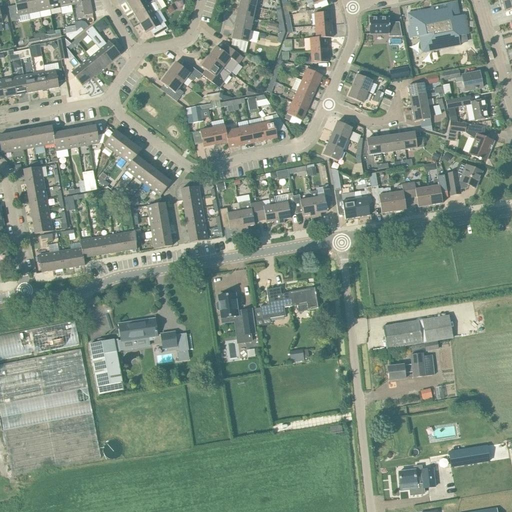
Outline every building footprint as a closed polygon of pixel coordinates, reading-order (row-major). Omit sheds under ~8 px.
[(28,13),(25,0),(14,0),(16,5),(8,7),(11,22),(18,20),(18,16),(28,13)] [(25,0),(28,13),(39,11),(37,0),(25,0)] [(37,0),(39,11),(50,9),(47,0),(37,0)] [(47,0),(50,9),(60,7),(58,0),(47,0)] [(89,0),(70,0),(71,4),(82,2),(84,15),(92,13),(89,0)] [(133,12),(148,3),(145,0),(128,0),(126,1),(133,12)] [(148,3),(133,12),(139,23),(154,14),(161,10),(155,0),(154,0),(148,4),(148,3)] [(511,8),(511,0),(500,0),(503,11),(511,8)] [(239,3),(237,15),(252,18),(255,6),(239,3)] [(458,36),(467,34),(463,14),(454,16),(452,7),(420,13),(420,11),(406,13),(409,26),(406,27),(408,38),(418,36),(421,53),(460,46),(458,36)] [(330,12),(314,13),(315,25),(331,24),(330,12)] [(154,14),(139,23),(145,33),(150,30),(154,37),(168,29),(164,22),(160,24),(154,14)] [(237,15),(234,27),(250,30),(252,18),(237,15)] [(390,22),(390,17),(369,17),(370,33),(389,34),(389,37),(402,37),(400,22),(390,22)] [(95,33),(108,27),(104,19),(94,24),(96,28),(93,29),(95,33)] [(76,31),(79,34),(88,26),(84,22),(81,21),(75,22),(76,31)] [(279,36),(283,37),(285,32),(284,25),(278,24),(279,25),(269,23),(267,29),(280,32),(279,36)] [(310,38),(332,36),(331,24),(315,25),(315,37),(310,38)] [(250,30),(234,27),(232,39),(247,42),(250,30)] [(85,32),(92,39),(96,35),(90,28),(85,32)] [(79,34),(76,31),(76,32),(66,34),(66,36),(71,41),(79,34)] [(92,39),(85,32),(76,40),(79,43),(88,35),(91,39),(92,39)] [(33,35),(33,38),(34,42),(45,40),(44,35),(42,34),(38,34),(33,35)] [(310,50),(327,49),(326,37),(332,37),(332,36),(310,38),(310,39),(305,39),(305,50),(310,50)] [(79,43),(76,40),(70,44),(65,39),(61,40),(69,51),(79,43)] [(69,51),(61,40),(57,41),(60,60),(74,58),(68,52),(69,51)] [(285,40),(281,50),(285,51),(292,51),(291,40),(285,40)] [(99,49),(110,62),(120,54),(109,41),(99,49)] [(40,47),(40,44),(31,46),(33,58),(41,56),(40,47)] [(208,56),(231,73),(243,57),(224,44),(220,49),(216,46),(208,56)] [(19,52),(20,59),(31,57),(29,49),(19,52)] [(99,49),(90,57),(101,70),(110,62),(99,49)] [(327,61),(327,49),(310,50),(311,63),(327,61)] [(20,59),(19,52),(14,53),(13,50),(8,51),(10,62),(20,59)] [(231,73),(208,56),(201,66),(205,69),(202,74),(220,88),(224,83),(231,73)] [(90,57),(81,64),(91,78),(101,70),(90,57)] [(168,72),(182,83),(187,77),(192,81),(195,77),(199,80),(202,75),(220,89),(220,88),(202,74),(201,75),(184,61),(180,66),(175,62),(168,72)] [(82,85),(91,78),(81,64),(71,72),(82,85)] [(45,71),(48,89),(59,87),(58,81),(63,80),(61,68),(45,71)] [(271,79),(275,81),(279,70),(275,68),(271,79)] [(301,80),(316,86),(321,75),(306,68),(301,80)] [(442,73),(443,80),(460,77),(458,70),(442,73)] [(48,89),(45,71),(34,73),(38,91),(48,89)] [(182,83),(168,72),(160,81),(164,84),(160,89),(176,101),(183,92),(178,88),(182,83)] [(465,91),(482,88),(479,72),(462,75),(465,91)] [(38,91),(34,73),(23,75),(27,93),(38,91)] [(357,74),(352,85),(367,92),(371,80),(374,75),(369,73),(367,78),(357,74)] [(27,93),(23,75),(13,77),(16,95),(27,93)] [(426,85),(434,84),(434,83),(438,82),(437,75),(425,77),(426,85)] [(16,95),(13,77),(2,79),(5,97),(16,95)] [(275,81),(271,79),(267,90),(271,92),(275,81)] [(301,80),(296,91),(311,98),(316,86),(301,80)] [(409,98),(425,95),(423,83),(407,86),(409,98)] [(352,85),(347,97),(362,103),(367,92),(352,85)] [(258,94),(247,87),(245,97),(258,94)] [(207,103),(220,100),(232,98),(223,91),(219,92),(219,93),(204,96),(202,98),(207,102),(207,103)] [(296,91),(291,102),(306,109),(311,98),(296,91)] [(381,98),(375,95),(373,101),(379,103),(381,98)] [(425,95),(409,98),(411,110),(427,107),(425,95)] [(484,99),(470,102),(469,96),(445,101),(447,110),(471,105),(474,120),(486,118),(484,105),(485,105),(484,99)] [(255,99),(248,100),(250,111),(257,109),(255,99)] [(301,120),(306,109),(291,102),(284,118),(289,120),(291,116),(301,120)] [(208,110),(207,105),(185,109),(188,124),(193,123),(193,124),(203,122),(201,111),(208,110)] [(427,107),(411,110),(414,122),(429,119),(427,107)] [(260,118),(264,140),(277,137),(276,132),(287,130),(279,118),(276,118),(275,115),(260,118)] [(249,126),(252,142),(264,140),(260,118),(248,121),(249,126)] [(223,120),(211,123),(212,128),(215,144),(227,141),(228,147),(229,147),(224,125),(223,120)] [(336,121),(332,132),(362,145),(363,139),(359,138),(360,136),(350,131),(351,127),(336,121)] [(465,133),(474,140),(468,154),(485,161),(493,141),(482,137),(484,127),(450,122),(449,131),(465,133)] [(98,136),(96,125),(85,127),(88,145),(101,142),(103,135),(98,136)] [(224,125),(229,147),(241,145),(237,128),(226,131),(224,125)] [(51,126),(41,128),(44,146),(55,144),(51,126)] [(52,126),(51,126),(55,144),(56,151),(67,149),(63,131),(53,133),(52,126)] [(249,126),(237,128),(241,145),(252,142),(249,126)] [(85,127),(74,129),(77,147),(88,145),(85,127)] [(41,128),(30,130),(33,147),(44,146),(41,128)] [(203,146),(215,144),(212,128),(200,130),(203,146)] [(74,129),(63,131),(67,149),(77,147),(74,129)] [(30,130),(20,132),(23,149),(33,147),(30,130)] [(115,130),(108,138),(103,135),(101,142),(113,151),(124,137),(115,130)] [(20,132),(9,134),(12,151),(23,149),(20,132)] [(332,132),(327,144),(342,150),(347,139),(357,143),(356,149),(361,150),(362,145),(332,132)] [(402,134),(404,150),(416,148),(414,132),(402,134)] [(0,146),(1,153),(12,151),(9,134),(0,135),(0,146)] [(402,134),(390,135),(392,151),(404,150),(402,134)] [(390,135),(378,137),(380,153),(392,151),(390,135)] [(113,151),(121,157),(132,143),(124,137),(113,151)] [(368,155),(380,153),(378,137),(366,139),(368,155)] [(125,170),(136,156),(136,155),(141,150),(132,143),(121,157),(130,164),(125,170)] [(337,161),(342,150),(327,144),(322,155),(337,161)] [(439,155),(433,153),(431,159),(436,161),(439,155)] [(452,157),(446,153),(442,158),(448,162),(452,157)] [(125,170),(134,176),(145,162),(136,156),(125,170)] [(134,176),(143,183),(153,169),(145,162),(134,176)] [(444,175),(447,189),(449,189),(450,195),(460,194),(459,189),(466,188),(467,185),(475,188),(481,172),(466,165),(463,172),(457,173),(457,172),(444,174),(444,175)] [(24,181),(42,178),(40,167),(22,170),(24,181)] [(143,183),(151,189),(162,175),(153,169),(143,183)] [(394,211),(391,193),(390,193),(390,188),(382,189),(382,188),(378,188),(377,186),(375,173),(369,174),(371,187),(374,203),(379,202),(381,213),(394,211)] [(162,175),(151,189),(160,196),(171,182),(162,175)] [(444,175),(437,176),(438,179),(433,179),(434,186),(427,187),(430,205),(442,203),(441,197),(447,197),(446,190),(447,189),(444,175)] [(24,181),(26,192),(44,189),(42,178),(24,181)] [(75,194),(74,190),(67,191),(66,187),(69,186),(69,181),(62,182),(63,188),(62,188),(63,196),(75,194)] [(74,190),(75,194),(85,192),(83,182),(78,183),(80,189),(74,190)] [(224,182),(216,184),(217,191),(225,190),(224,182)] [(408,183),(410,197),(416,196),(418,207),(430,205),(427,187),(420,188),(419,182),(408,183)] [(391,193),(394,211),(405,209),(404,198),(410,197),(408,183),(396,185),(397,192),(391,193)] [(180,189),(182,199),(199,196),(197,186),(180,189)] [(354,198),(357,216),(369,215),(367,204),(374,203),(371,187),(364,188),(365,190),(359,191),(360,197),(354,198)] [(311,197),(315,217),(320,216),(319,212),(326,211),(326,207),(332,206),(328,188),(322,189),(323,195),(317,196),(316,191),(310,192),(311,197)] [(26,192),(28,202),(45,199),(44,189),(26,192)] [(357,216),(354,198),(346,200),(345,193),(341,194),(340,189),(334,190),(338,214),(343,213),(344,219),(357,216)] [(293,196),(292,195),(292,194),(291,195),(295,213),(301,212),(301,215),(309,214),(309,218),(315,217),(311,197),(299,199),(298,195),(293,196)] [(255,202),(259,220),(265,219),(265,222),(273,221),(273,224),(278,224),(273,195),(268,196),(270,206),(263,207),(262,201),(255,202)] [(273,195),(278,224),(283,223),(282,219),(290,218),(289,214),(295,213),(291,195),(274,198),(273,195)] [(182,199),(183,210),(201,207),(199,196),(182,199)] [(28,202),(30,213),(47,210),(45,199),(28,202)] [(250,203),(250,201),(236,203),(242,230),(247,229),(246,226),(253,224),(253,221),(259,220),(255,202),(250,203)] [(147,206),(148,217),(166,213),(164,203),(147,206)] [(242,230),(236,203),(232,204),(233,212),(226,213),(225,208),(219,209),(223,227),(228,226),(229,229),(236,228),(237,231),(242,230)] [(183,210),(185,221),(203,218),(201,207),(183,210)] [(30,213),(32,224),(49,221),(47,210),(30,213)] [(148,217),(150,227),(168,224),(166,213),(148,217)] [(185,221),(187,232),(204,229),(203,218),(185,221)] [(49,221),(32,224),(34,235),(51,232),(49,221)] [(150,227),(152,237),(170,234),(168,224),(150,227)] [(204,229),(187,232),(189,243),(189,242),(206,240),(204,229)] [(122,233),(125,251),(136,249),(133,231),(122,233)] [(122,233),(112,235),(115,252),(125,251),(122,233)] [(170,234),(152,237),(154,248),(171,245),(170,234)] [(112,235),(101,237),(104,254),(115,252),(112,235)] [(101,237),(90,238),(93,256),(104,254),(101,237)] [(90,238),(80,240),(84,265),(83,258),(93,256),(90,238)] [(81,247),(70,249),(73,267),(84,265),(80,240),(81,247)] [(63,250),(60,251),(63,269),(73,267),(70,249),(68,250),(68,244),(62,245),(63,250)] [(60,251),(49,253),(52,271),(63,269),(60,251)] [(52,271),(49,253),(38,255),(41,272),(52,271)] [(280,287),(269,289),(266,290),(269,305),(260,307),(262,320),(285,316),(284,307),(291,306),(291,307),(297,305),(299,312),(308,311),(307,310),(318,308),(314,288),(289,292),(289,294),(281,295),(280,287)] [(237,311),(235,293),(218,295),(219,302),(217,302),(216,304),(217,308),(218,309),(219,309),(221,317),(221,322),(236,320),(237,325),(245,324),(246,333),(254,332),(251,309),(241,310),(241,311),(237,311)] [(449,316),(422,320),(383,327),(386,349),(426,342),(452,338),(449,316)] [(154,319),(119,324),(121,342),(134,340),(136,348),(149,346),(148,340),(153,340),(155,337),(157,336),(154,319)] [(74,320),(0,334),(0,359),(79,344),(74,320)] [(177,347),(175,333),(175,332),(160,334),(163,349),(177,347)] [(100,394),(124,389),(117,351),(121,350),(118,339),(90,344),(100,394)] [(437,342),(424,344),(425,352),(438,349),(437,342)] [(0,414),(11,475),(100,458),(92,413),(87,387),(80,349),(0,364),(0,414)] [(302,350),(289,352),(290,363),(304,361),(302,350)] [(411,364),(404,365),(387,367),(388,380),(405,378),(405,373),(412,372),(412,378),(434,375),(432,355),(423,356),(423,353),(410,355),(411,364)] [(310,434),(295,437),(296,445),(312,442),(310,434)] [(312,442),(296,445),(297,453),(313,450),(312,442)] [(271,446),(264,448),(267,468),(275,467),(274,464),(282,463),(279,443),(271,444),(271,446)] [(489,461),(486,445),(448,451),(450,467),(489,461)] [(256,447),(248,448),(252,468),(259,467),(260,469),(267,468),(264,448),(256,449),(256,447)] [(231,454),(223,455),(227,475),(234,474),(234,471),(242,470),(238,450),(231,451),(231,454)] [(313,450),(297,453),(298,460),(314,457),(313,450)] [(191,453),(176,455),(177,463),(192,460),(191,453)] [(215,454),(208,455),(211,475),(219,474),(219,476),(227,475),(223,455),(216,456),(215,454)] [(314,457),(298,460),(300,468),(320,465),(319,457),(314,457)] [(192,460),(177,463),(178,471),(193,468),(192,460)] [(399,472),(400,490),(409,489),(410,496),(424,494),(424,488),(428,487),(433,486),(430,469),(422,470),(422,465),(413,466),(414,470),(399,472)] [(179,478),(174,479),(195,476),(193,468),(178,471),(179,478)] [(321,474),(301,478),(303,486),(323,482),(321,474)] [(195,476),(174,479),(176,487),(196,484),(195,476)] [(323,482),(303,486),(304,494),(324,490),(323,482)] [(324,490),(304,494),(305,501),(325,498),(324,490)] [(198,494),(178,497),(179,505),(184,504),(199,502),(198,494)] [(325,498),(305,501),(307,509),(327,505),(325,498)] [(199,502),(184,504),(185,511),(200,509),(199,502)]
